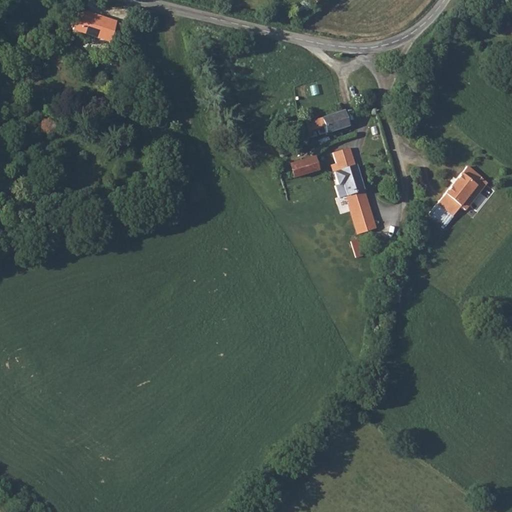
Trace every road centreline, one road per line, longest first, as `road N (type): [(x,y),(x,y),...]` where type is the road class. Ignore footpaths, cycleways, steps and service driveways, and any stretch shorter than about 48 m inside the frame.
road 1 (unclassified): [(132,0),(339,49),(409,36)]
road 2 (unclassified): [(409,36),(392,102),(404,202),(396,242)]
